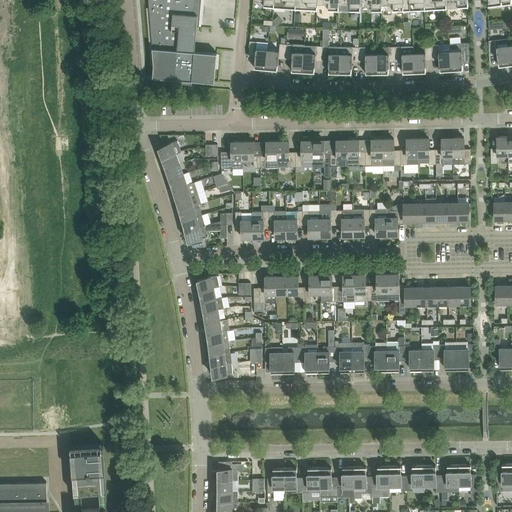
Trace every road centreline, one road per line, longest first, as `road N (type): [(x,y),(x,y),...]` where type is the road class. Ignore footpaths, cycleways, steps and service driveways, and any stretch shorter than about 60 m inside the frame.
road 1 (residential): [(511,385),(202,391)]
road 2 (residential): [(203,449),(511,445)]
road 3 (residential): [(233,124),(511,119)]
road 4 (residential): [(238,82),(407,87),(511,78)]
road 5 (residential): [(178,254),(412,249)]
road 6 (track): [(0,304),(3,334),(10,336),(140,330)]
road 7 (residential): [(202,391),(178,254)]
road 8 (residential): [(178,254),(138,122)]
road 9 (residential): [(138,122),(127,0)]
road 10 (residential): [(412,249),(413,271),(511,269)]
